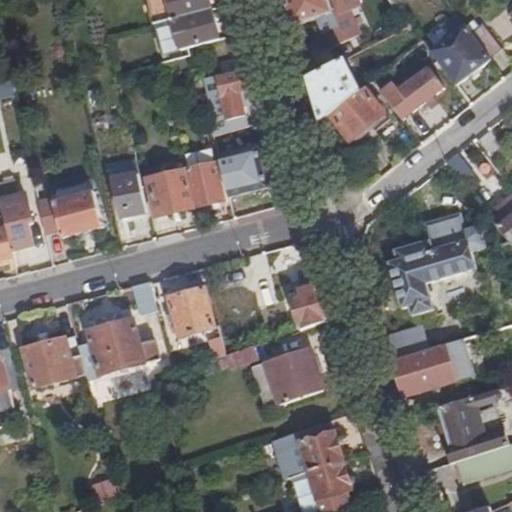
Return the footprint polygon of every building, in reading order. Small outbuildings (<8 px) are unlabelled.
[(169,0),(175,22),(214,11),(210,0),(169,0)] [(284,0),(293,27),(335,15),(336,20),(371,9),(367,0),(284,0)] [(197,48),(222,41),(214,11),(175,22),(182,52),(192,50),(197,48)] [(431,52),(457,87),(492,61),(490,58),(470,33),(458,18),(448,27),(454,35),(431,52)] [(176,62),(194,58),(192,50),(182,52),(175,22),(156,26),(159,39),(170,37),(176,62)] [(481,24),(470,33),(490,58),(501,50),(481,24)] [(423,42),(415,33),(391,54),(397,63),(423,42)] [(346,59),(308,79),(322,123),(330,116),(363,91),(346,59)] [(386,99),(403,121),(444,89),(430,69),(417,78),(415,75),(410,79),(413,83),(400,92),(398,89),(386,99)] [(253,98),(246,72),(207,81),(211,100),(222,97),(229,122),(247,117),(244,100),(253,98)] [(363,91),(330,116),(352,143),(386,115),(365,89),(363,91)] [(219,157),(230,199),(270,188),(269,186),(277,184),(272,168),(264,170),(258,147),(219,157)] [(459,153),(447,163),(465,186),(478,176),(459,153)] [(189,171),(198,210),(226,203),(217,164),(215,164),(214,159),(202,162),(203,167),(189,171)] [(162,170),(163,177),(176,174),(174,167),(162,170)] [(157,219),(198,210),(189,171),(176,174),(163,177),(148,181),(157,219)] [(138,217),(149,214),(141,176),(113,183),(123,225),(139,221),(138,217)] [(13,251),(14,251),(33,245),(28,224),(33,223),(27,197),(19,199),(15,182),(0,185),(0,198),(1,198),(5,211),(9,228),(8,228),(13,251)] [(105,229),(96,193),(55,203),(64,240),(105,229)] [(511,197),(489,216),(511,243),(511,197)] [(405,290),(397,292),(402,310),(410,308),(414,318),(435,311),(427,285),(478,269),(472,253),(487,248),(482,232),(475,228),(466,230),(461,214),(424,225),(429,242),(395,252),(397,262),(388,264),(394,282),(401,280),(405,290)] [(0,261),(15,258),(14,251),(13,251),(8,228),(0,230),(0,261)] [(394,282),(397,292),(405,290),(401,280),(394,282)] [(163,281),(150,284),(153,295),(166,292),(163,281)] [(150,284),(133,288),(138,305),(141,307),(155,303),(153,295),(150,284)] [(330,323),(319,285),(291,295),(302,332),(330,323)] [(207,289),(170,299),(181,339),(218,329),(207,289)] [(278,300),(267,303),(274,327),(286,324),(278,300)] [(274,327),(267,303),(260,306),(267,330),(274,327)] [(87,376),(88,380),(162,361),(157,342),(141,346),(135,321),(90,333),(93,344),(80,348),(87,376)] [(422,327),(386,338),(394,362),(429,351),(422,327)] [(80,348),(76,336),(25,351),(35,390),(87,376),(80,348)] [(307,338),(282,347),(284,352),(276,354),(278,360),(268,364),(282,407),(325,391),(307,338)] [(466,340),(446,346),(457,381),(476,376),(466,340)] [(429,351),(394,362),(404,398),(456,382),(457,381),(446,346),(429,351)] [(254,348),(228,356),(231,367),(257,359),(254,348)] [(2,354),(0,354),(0,406),(14,402),(2,354)] [(484,395),(440,409),(452,448),(482,439),(475,415),(489,410),(484,395)] [(0,411),(16,407),(14,402),(0,406),(0,411)] [(287,481),(291,479),(308,474),(345,462),(336,433),(330,435),(327,425),(275,443),(287,481)] [(490,453),(456,463),(463,485),(497,474),(490,453)] [(291,479),(301,511),(342,511),(352,509),(348,493),(353,491),(345,462),(308,474),(291,479)] [(99,504),(122,497),(116,479),(93,486),(99,504)] [(194,500),(198,511),(200,511),(208,509),(204,497),(194,500)]
